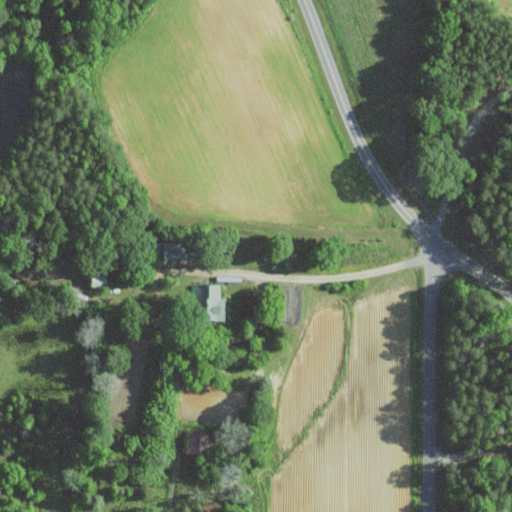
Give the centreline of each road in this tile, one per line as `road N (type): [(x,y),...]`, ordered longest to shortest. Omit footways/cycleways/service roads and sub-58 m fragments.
road 1 (residential): [(433,237),(430,511)]
road 2 (residential): [(433,237),(388,191),(359,142),(306,0)]
